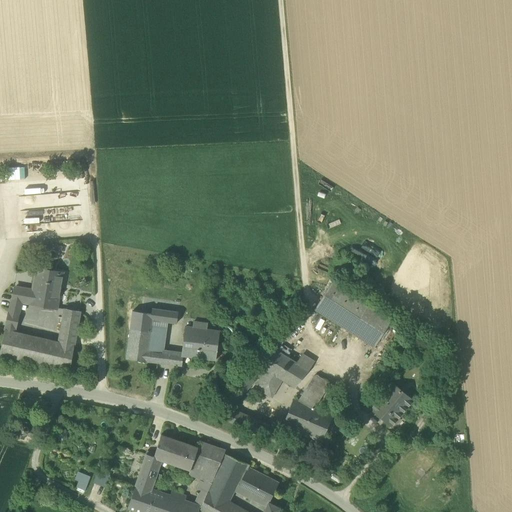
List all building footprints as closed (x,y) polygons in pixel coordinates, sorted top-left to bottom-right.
[(30,304),(56,308),(63,273),(36,268),(32,290),(30,304)] [(374,348),(374,349),(393,319),(352,293),(333,281),(315,310),(374,348)] [(21,302),(30,304),(32,290),(15,287),(12,300),(21,302)] [(6,330),(14,332),(21,302),(12,300),(6,330)] [(64,309),(60,333),(75,336),(80,311),(64,309)] [(153,315),(152,320),(166,322),(176,323),(177,313),(165,311),(154,309),(153,309),(153,315)] [(133,312),(131,329),(150,332),(152,320),(153,315),(133,312)] [(162,353),(166,322),(152,320),(150,332),(148,351),(162,353)] [(194,322),(193,327),(186,326),(182,355),(182,356),(183,356),(183,357),(215,361),(219,331),(207,329),(207,324),(194,322)] [(148,351),(150,332),(131,329),(127,359),(160,363),(162,353),(148,351)] [(0,356),(69,372),(74,343),(59,342),(59,343),(14,332),(6,330),(5,330),(0,352),(0,356)] [(60,333),(59,342),(74,343),(75,336),(60,333)] [(295,388),(309,371),(297,363),(271,347),(256,363),(266,370),(283,381),(295,388)] [(182,355),(168,354),(167,364),(182,366),(183,357),(183,356),(182,356),(182,355)] [(304,354),(297,363),(309,371),(316,362),(304,354)] [(229,409),(251,385),(266,370),(256,363),(221,401),(229,409)] [(283,381),(266,370),(251,385),(272,399),(283,381)] [(299,400),(315,409),(330,384),(316,375),(313,377),(299,400)] [(374,390),(382,396),(390,386),(390,387),(395,381),(387,375),(374,390)] [(371,409),(391,426),(410,403),(403,397),(390,387),(390,386),(382,396),(371,409)] [(403,397),(410,403),(416,396),(409,390),(406,393),(403,397)] [(296,430),(320,440),(331,416),(315,409),(299,400),(295,398),(282,429),(294,435),(296,430)] [(234,412),(228,409),(223,419),(229,421),(234,412)] [(277,431),(234,412),(229,421),(277,443),(281,433),(277,431)] [(17,437),(23,439),(25,434),(30,436),(32,430),(28,428),(29,423),(23,421),(21,426),(16,424),(14,430),(19,432),(17,437)] [(66,429),(57,431),(58,441),(68,440),(66,429)] [(161,461),(190,470),(196,454),(198,448),(197,448),(161,435),(155,453),(153,458),(161,461)] [(198,448),(196,454),(213,460),(204,481),(200,491),(193,506),(199,508),(201,509),(208,492),(224,453),(225,450),(199,441),(197,448),(198,448)] [(135,486),(151,491),(154,481),(157,474),(161,461),(153,458),(155,453),(147,451),(135,486)] [(224,453),(208,492),(229,504),(235,492),(249,468),(249,467),(250,465),(224,453)] [(200,480),(204,481),(213,460),(196,454),(190,470),(189,472),(188,475),(200,480)] [(235,492),(266,507),(269,503),(278,483),(249,468),(235,492)] [(109,475),(97,470),(93,481),(105,486),(109,475)] [(89,477),(82,474),(79,480),(76,487),(83,490),(89,477)] [(334,474),(331,479),(338,483),(341,479),(334,474)] [(196,489),(200,491),(204,481),(200,480),(196,489)] [(135,486),(128,509),(126,511),(143,511),(151,491),(135,486)] [(197,511),(199,508),(193,506),(184,503),(170,498),(151,491),(143,511),(197,511)] [(170,498),(184,503),(186,496),(172,492),(170,498)] [(242,511),(229,504),(208,492),(201,509),(200,511),(202,511),(242,511)] [(266,507),(263,511),(278,511),(280,508),(269,503),(266,507)]
